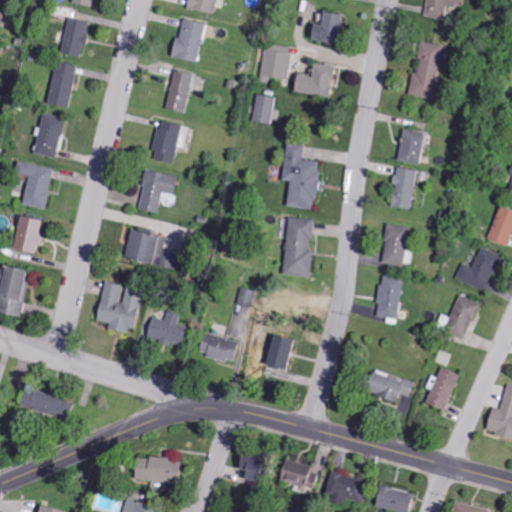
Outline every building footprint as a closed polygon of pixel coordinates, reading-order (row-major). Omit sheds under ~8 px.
[(217,0),(188,0),(187,9),(215,14),(217,0)] [(425,0),(423,17),(443,20),(445,7),(457,9),(458,0),(425,0)] [(311,24),(308,39),(334,45),(341,16),(323,11),(319,26),(311,24)] [(88,22),(68,18),(61,54),(81,58),(88,22)] [(170,58),(197,63),(205,24),(184,20),(180,40),(174,38),(170,58)] [(442,46),(421,42),(415,74),(412,73),(408,95),(432,100),(442,46)] [(78,66),(56,62),(48,104),(69,108),(78,66)] [(296,74),(292,90),(328,99),(336,68),(315,63),(311,78),(296,74)] [(184,113),(193,75),(174,71),(165,109),(184,113)] [(254,123),(274,125),(276,98),(256,96),(254,123)] [(36,154),(58,158),(66,118),(44,114),(36,154)] [(157,129),(151,160),(174,164),(180,125),(162,122),(161,130),(157,129)] [(418,165),(424,134),(402,130),(397,161),(418,165)] [(282,181),(289,182),(286,207),(313,211),(319,162),(302,160),(304,145),(286,143),(282,181)] [(54,169),(18,161),(15,174),(29,178),(22,205),(44,210),(54,169)] [(390,207),(410,210),(417,172),(397,168),(390,207)] [(138,210),(157,214),(162,193),(173,195),(177,176),(146,170),(138,210)] [(488,240),(507,246),(511,235),(511,236),(511,234),(511,212),(499,208),(488,240)] [(32,254),(35,245),(40,246),(43,233),(39,232),(41,221),(19,216),(11,249),(32,254)] [(308,277),(313,220),(288,218),(282,274),(308,277)] [(404,266),(409,227),(386,224),(382,264),(404,266)] [(166,238),(129,231),(124,260),(168,268),(171,253),(164,252),(166,238)] [(456,279),(486,291),(501,256),(481,248),(472,269),(462,264),(456,279)] [(0,276),(0,314),(22,318),(28,283),(22,282),(24,271),(2,267),(0,276)] [(376,317),(397,319),(402,279),(381,277),(376,317)] [(124,286),(103,283),(97,321),(109,323),(108,329),(134,333),(140,292),(123,290),(124,286)] [(237,306),(251,310),(256,292),(241,288),(237,306)] [(480,304),(460,295),(444,330),(464,339),(480,304)] [(181,346),(186,327),(177,324),(180,315),(167,312),(165,320),(151,317),(146,338),(181,346)] [(236,341),(203,334),(198,354),(231,362),(236,341)] [(263,366),(283,372),(291,341),(271,336),(263,366)] [(414,383),(371,369),(364,392),(396,403),(399,394),(409,397),(414,383)] [(511,386),(507,385),(500,410),(491,407),(485,431),(511,438),(511,386)] [(69,404),(24,387),(17,405),(63,422),(69,404)] [(133,478),(177,483),(179,459),(136,455),(133,478)] [(310,465),(281,461),(278,482),(316,487),(318,474),(309,472),(310,465)] [(254,482),(257,465),(244,463),(241,480),(254,482)] [(342,506),(343,499),(362,503),(367,481),(332,474),(326,503),(342,506)] [(374,508),(395,511),(407,511),(412,493),(378,487),(374,508)] [(489,511),(454,501),(450,511),(489,511)] [(123,511),(159,511),(160,510),(126,502),(123,511)]
